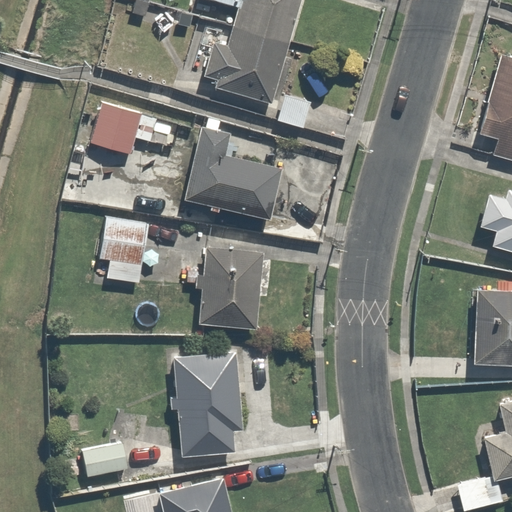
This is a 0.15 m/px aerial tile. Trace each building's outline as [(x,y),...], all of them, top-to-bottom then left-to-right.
[(270,105),(300,0),(203,0),(233,8),(223,43),(210,39),(197,84),(270,105)] [(511,57),(496,54),(477,134),(495,138),(490,158),(511,163),(511,57)] [(282,90),(273,123),(340,140),(349,107),(282,90)] [(165,149),(172,124),(99,103),(87,146),(129,158),(134,140),(165,149)] [(231,136),(199,129),(181,203),(267,223),(279,170),(226,157),(231,136)] [(479,230),(493,234),(490,247),(511,252),(511,194),(503,193),(501,200),(487,196),(479,230)] [(133,285),(144,219),(106,212),(98,259),(107,261),(104,280),(133,285)] [(264,254),(202,248),(195,327),(256,333),(264,254)] [(511,291),(474,289),(470,365),(511,367),(511,291)] [(231,354),(170,360),(179,460),(227,456),(225,429),(238,428),(231,354)] [(501,430),(478,436),(490,482),(511,476),(511,400),(495,405),(501,430)] [(483,475),(452,483),(459,511),(477,511),(491,508),(483,475)] [(228,511),(224,482),(156,492),(159,511),(228,511)]
